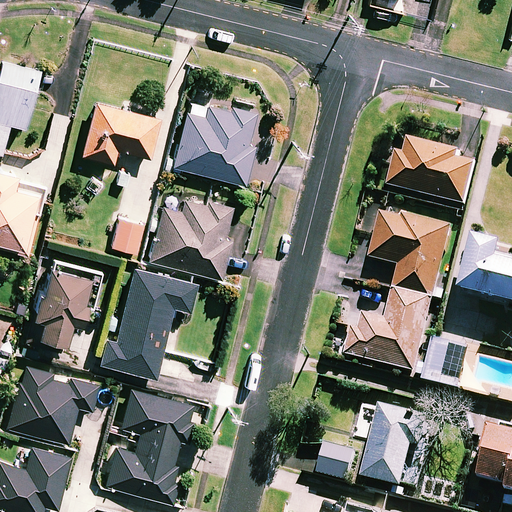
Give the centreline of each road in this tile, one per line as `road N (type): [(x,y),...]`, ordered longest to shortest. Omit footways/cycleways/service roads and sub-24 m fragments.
road 1 (residential): [(345,65),(240,511)]
road 2 (residential): [(345,65),(316,43),(139,0)]
road 3 (residential): [(511,93),(382,60),(345,65)]
